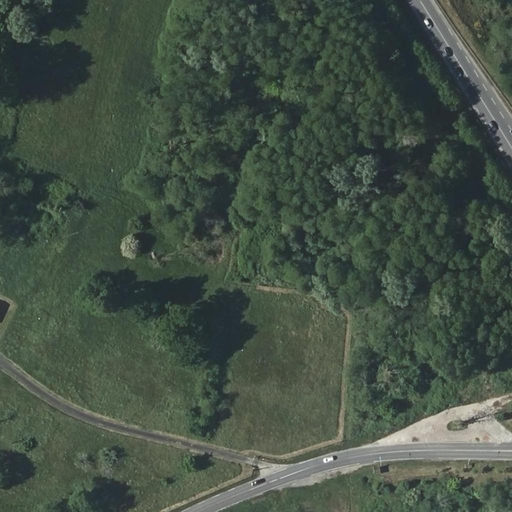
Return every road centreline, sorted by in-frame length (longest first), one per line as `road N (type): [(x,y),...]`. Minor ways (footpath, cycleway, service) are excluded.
road 1 (tertiary): [(197,511),(340,459),(511,450)]
road 2 (track): [(289,474),(50,408),(0,360)]
road 3 (primary): [(419,0),(511,147)]
